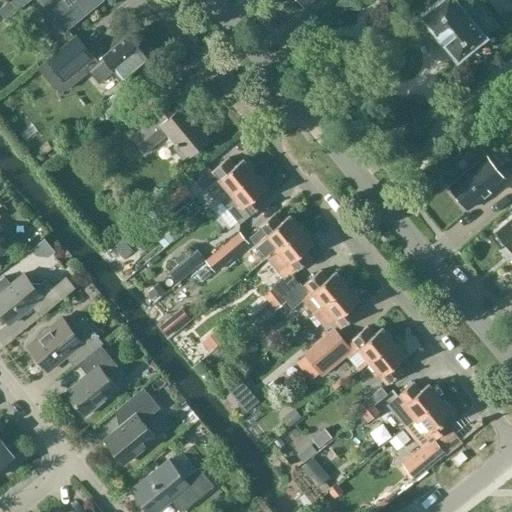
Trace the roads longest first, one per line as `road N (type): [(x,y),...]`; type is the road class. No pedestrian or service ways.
road 1 (residential): [(266,138),(511,439)]
road 2 (tertiary): [(511,361),(301,108)]
road 3 (residential): [(152,0),(266,138)]
road 4 (tertiary): [(301,108),(212,0)]
